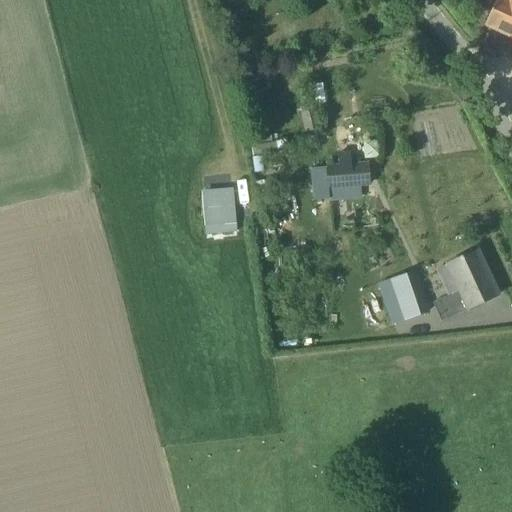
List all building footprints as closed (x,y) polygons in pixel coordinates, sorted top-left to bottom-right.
[(511,0),(495,0),(484,25),(511,38),(511,0)] [(328,188),(369,184),(367,164),(326,167),(328,188)] [(233,190),(201,192),(204,234),(236,231),(233,190)] [(446,318),(498,294),(477,250),(447,264),(461,292),(439,302),(446,318)] [(422,313),(415,291),(397,296),(404,319),(422,313)]
